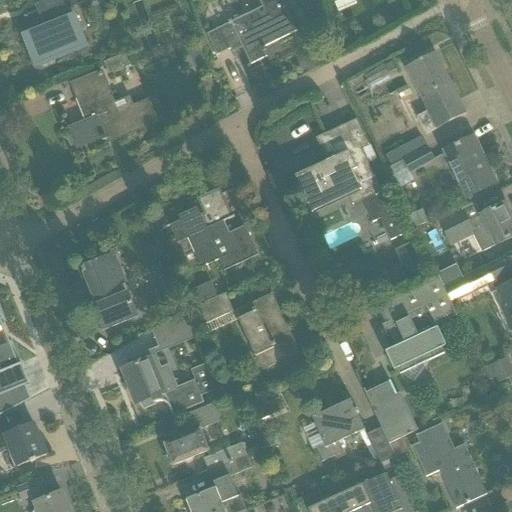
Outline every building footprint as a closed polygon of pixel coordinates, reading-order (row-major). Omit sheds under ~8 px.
[(42,0),(46,9),(25,18),(32,35),(26,38),(36,64),(53,58),(79,47),(83,46),(76,29),(73,31),(65,12),(93,0),(42,0)] [(240,45),(250,65),(267,57),(264,52),(266,51),(264,48),(296,32),(288,15),(280,0),(259,0),(263,8),(207,35),(217,56),(240,45)] [(437,129),(465,114),(434,53),(405,68),(437,129)] [(117,57),(105,62),(110,74),(122,70),(117,57)] [(391,77),(384,65),(365,76),(372,88),(391,77)] [(163,121),(154,100),(117,114),(100,73),(72,85),(87,122),(70,129),(77,148),(101,139),(102,142),(106,139),(112,138),(113,140),(163,121)] [(328,166),(296,181),(311,214),(313,217),(314,217),(312,213),(348,197),(352,206),(353,205),(352,203),(364,198),(375,221),(372,222),(373,223),(380,220),(390,241),(401,236),(360,147),(366,145),(367,146),(368,145),(365,138),(359,125),(323,141),(334,163),(328,166)] [(443,152),(466,199),(492,186),(480,162),(485,160),(473,137),(443,152)] [(390,167),(386,169),(391,178),(407,170),(409,173),(410,174),(433,161),(427,148),(390,167)] [(233,218),(219,189),(196,200),(201,211),(166,228),(166,229),(170,227),(177,244),(188,239),(202,269),(219,260),(224,272),(251,259),(249,256),(256,253),(244,227),(229,234),(224,223),(233,218)] [(473,235),(482,253),(495,246),(511,238),(511,217),(505,204),(480,216),(480,217),(467,223),(461,210),(438,221),(449,245),(473,235)] [(424,276),(409,244),(394,251),(409,283),(424,276)] [(93,308),(103,330),(121,323),(137,316),(127,294),(120,297),(115,286),(124,283),(113,255),(80,268),(82,273),(83,273),(93,296),(98,294),(102,304),(93,308)] [(511,268),(507,258),(463,280),(469,293),(494,281),(504,303),(501,305),(504,311),(507,309),(511,320),(511,268)] [(438,276),(376,306),(385,324),(381,326),(385,332),(386,336),(388,335),(392,343),(390,344),(386,346),(388,352),(385,353),(393,371),(397,370),(399,375),(446,352),(443,347),(447,346),(438,328),(435,329),(434,327),(457,316),(438,276)] [(146,302),(145,302),(155,320),(166,315),(174,310),(165,295),(163,292),(146,302)] [(346,298),(352,310),(366,304),(360,292),(346,298)] [(189,311),(197,329),(235,312),(226,294),(189,311)] [(251,314),(237,320),(255,358),(256,357),(261,355),(267,368),(269,368),(279,363),(273,350),(293,341),(272,294),(247,305),(251,314)] [(168,406),(172,416),(204,403),(195,381),(178,388),(169,365),(160,368),(155,355),(197,337),(187,312),(151,331),(158,348),(147,352),(136,359),(139,364),(121,371),(135,405),(139,404),(143,411),(155,406),(154,404),(155,403),(157,403),(159,402),(161,403),(163,403),(165,404),(167,405),(168,406)] [(0,416),(31,400),(25,386),(29,385),(20,365),(18,366),(8,341),(0,344),(0,337),(6,335),(0,322),(3,321),(0,314),(0,416)] [(490,366),(484,369),(490,380),(496,377),(497,377),(501,384),(511,377),(511,368),(506,358),(490,366)] [(364,390),(362,391),(380,429),(388,445),(390,444),(417,431),(420,430),(420,429),(417,430),(414,432),(390,382),(388,383),(375,389),(366,394),(365,391),(364,390)] [(248,392),(242,394),(249,410),(264,404),(262,399),(253,403),(248,392)] [(313,418),(311,419),(324,447),(317,450),(323,463),(345,453),(340,442),(364,431),(357,415),(358,414),(357,410),(355,411),(350,401),(349,401),(349,402),(313,419),(313,418)] [(163,444),(172,467),(190,460),(209,452),(200,431),(224,421),(217,403),(184,417),(191,433),(181,437),(163,444)] [(264,407),(253,411),(257,423),(268,419),(264,407)] [(0,454),(10,450),(17,468),(46,456),(33,424),(7,435),(0,421),(0,454)] [(418,444),(411,447),(426,478),(439,472),(456,509),(487,495),(464,445),(454,450),(442,424),(415,437),(418,444)] [(390,444),(388,445),(380,429),(367,436),(381,463),(395,456),(390,444)] [(204,460),(209,471),(247,456),(243,444),(204,460)] [(186,501),(190,511),(241,511),(245,511),(240,498),(238,498),(230,478),(252,469),(247,456),(209,471),(216,489),(186,501)] [(364,486),(309,511),(397,511),(401,511),(385,477),(364,486)] [(22,486),(17,489),(23,502),(32,498),(35,504),(38,511),(69,511),(61,493),(49,498),(41,479),(22,486)] [(292,488),(284,491),(289,505),(298,501),(292,488)]
